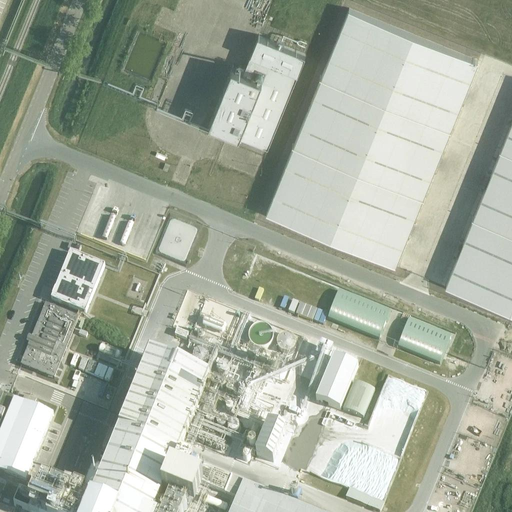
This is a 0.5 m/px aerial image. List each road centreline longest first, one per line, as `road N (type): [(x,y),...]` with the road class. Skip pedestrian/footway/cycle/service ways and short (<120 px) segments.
road 1 (unclassified): [(24,138),(502,330)]
road 2 (tertiary): [(24,138),(80,0)]
